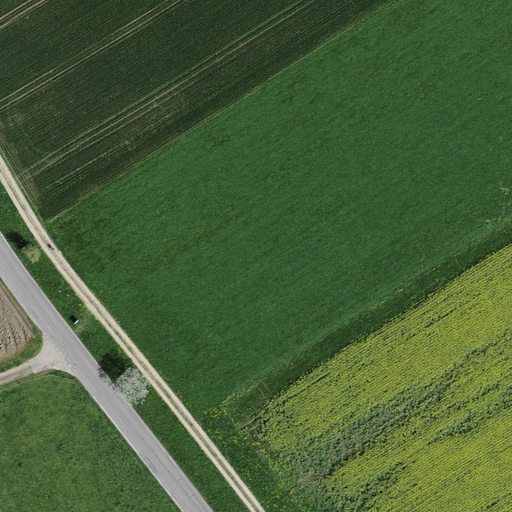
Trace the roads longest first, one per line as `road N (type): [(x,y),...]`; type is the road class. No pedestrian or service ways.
road 1 (track): [(0,151),(74,275),(264,511)]
road 2 (tertiary): [(0,248),(202,511)]
